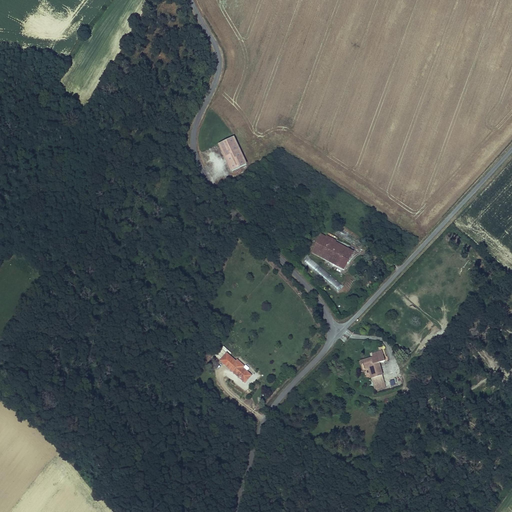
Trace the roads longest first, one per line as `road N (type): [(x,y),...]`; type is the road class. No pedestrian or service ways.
road 1 (tertiary): [(191,0),(218,56),(194,127),(198,162),(224,202),(316,296),(330,332)]
road 2 (unclassified): [(330,332),(348,323),(511,149)]
road 3 (tertiary): [(330,332),(321,354),(263,420),(236,511)]
